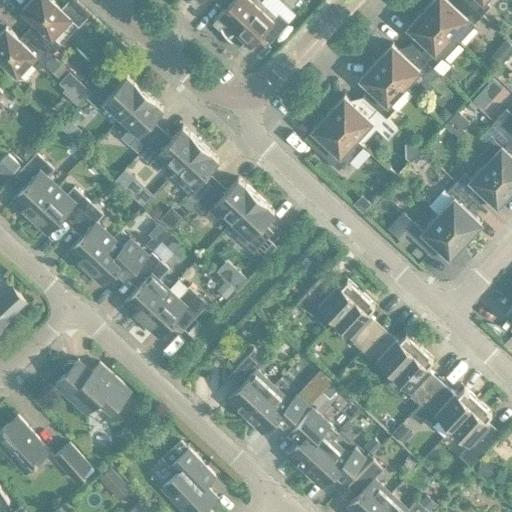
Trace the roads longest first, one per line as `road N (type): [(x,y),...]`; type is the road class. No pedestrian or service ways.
road 1 (residential): [(456,323),(248,133)]
road 2 (residential): [(279,493),(73,307)]
road 3 (residential): [(104,0),(248,133)]
road 4 (residential): [(248,133),(364,0)]
